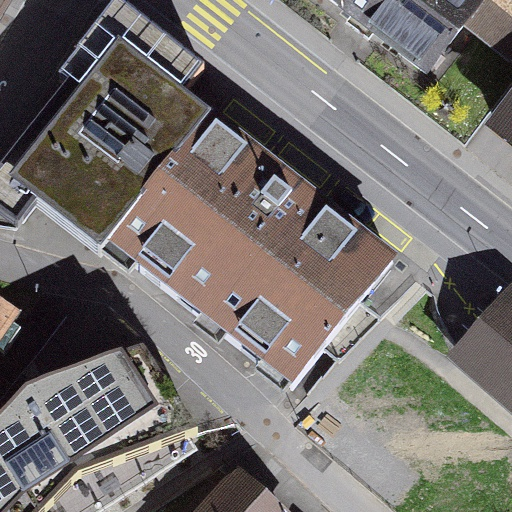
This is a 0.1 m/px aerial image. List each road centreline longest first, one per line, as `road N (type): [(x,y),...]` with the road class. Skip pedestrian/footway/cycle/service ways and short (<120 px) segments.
road 1 (residential): [(368,511),(102,286),(0,257)]
road 2 (tertiary): [(511,244),(192,0)]
